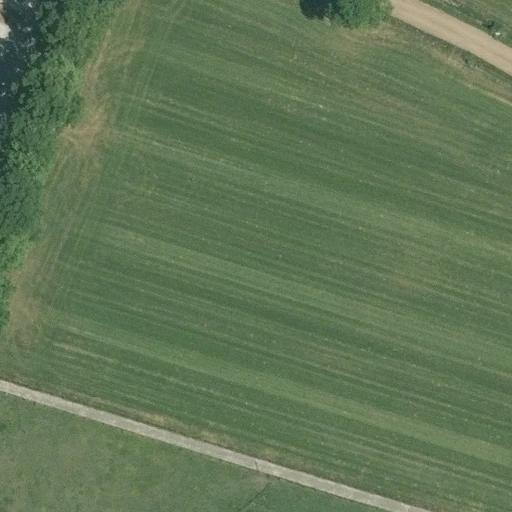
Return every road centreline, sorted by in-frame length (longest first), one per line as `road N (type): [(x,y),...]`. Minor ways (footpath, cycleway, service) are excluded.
road 1 (unclassified): [(0,203),(79,0)]
road 2 (track): [(511,57),(388,0)]
